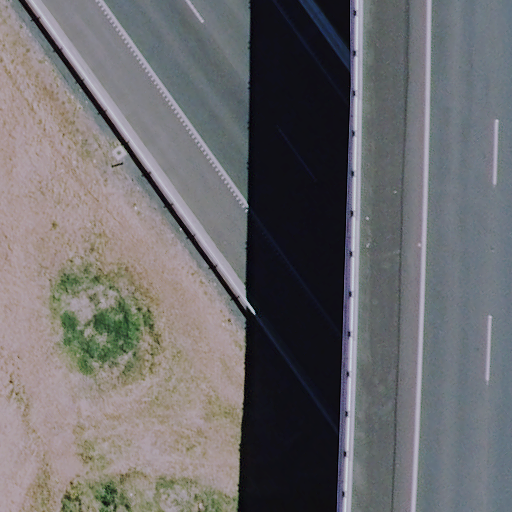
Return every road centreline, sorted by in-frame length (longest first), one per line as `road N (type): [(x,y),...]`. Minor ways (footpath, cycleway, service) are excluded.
road 1 (motorway): [(511,461),(183,0)]
road 2 (motorway): [(496,0),(481,511)]
